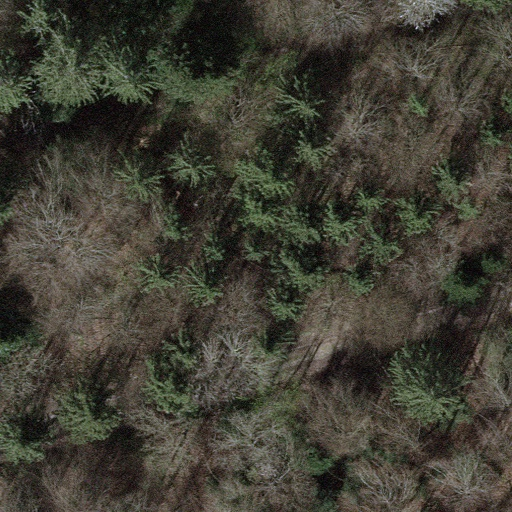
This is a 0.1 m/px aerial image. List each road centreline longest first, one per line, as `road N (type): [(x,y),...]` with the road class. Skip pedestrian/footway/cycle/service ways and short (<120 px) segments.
road 1 (track): [(0,444),(511,300)]
road 2 (track): [(421,0),(0,135)]
